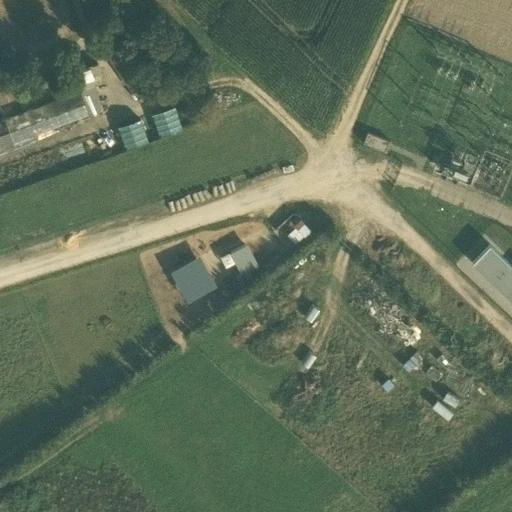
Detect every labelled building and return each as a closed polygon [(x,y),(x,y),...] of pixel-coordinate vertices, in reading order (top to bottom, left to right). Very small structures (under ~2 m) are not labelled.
[(80,91),(3,120),(12,143),(89,115),(80,91)] [(2,118),(0,118),(0,149),(13,145),(12,143),(3,120),(2,118)] [(142,118),(120,123),(125,146),(147,140),(142,118)] [(389,141),(367,132),(362,143),(385,152),(389,141)] [(300,212),(274,226),(282,241),(308,227),(300,212)] [(240,276),(261,260),(247,242),(226,257),(240,276)] [(511,266),(489,245),(472,262),(511,300),(511,266)]
